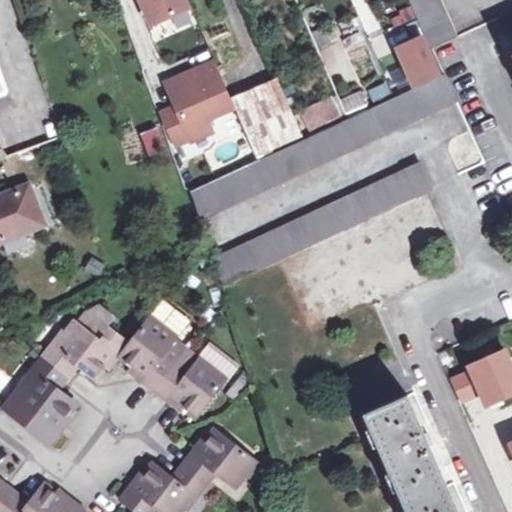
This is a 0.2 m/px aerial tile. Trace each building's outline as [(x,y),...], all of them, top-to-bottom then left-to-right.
[(139,0),(147,31),(191,20),(185,0),(139,0)] [(409,0),(431,47),(458,35),(442,0),(409,0)] [(395,26),(415,19),(411,8),(391,15),(395,26)] [(212,50),(236,40),(227,17),(203,27),(212,50)] [(216,176),(256,157),(232,101),(208,47),(184,58),(192,77),(174,87),(197,137),(202,149),(216,176)] [(456,101),(445,74),(443,74),(191,191),(200,219),(456,101)] [(278,79),(232,101),(256,157),(303,136),(278,79)] [(148,156),(166,149),(158,128),(140,135),(148,156)] [(259,269),(433,189),(421,162),(213,257),(223,285),(259,269)] [(29,191),(0,201),(0,245),(43,230),(29,191)] [(162,305),(151,320),(177,339),(188,324),(162,305)] [(39,372),(29,385),(18,400),(13,397),(5,409),(54,446),(63,432),(58,428),(68,415),(78,402),(62,389),(81,365),(97,377),(107,364),(116,352),(122,357),(136,367),(148,377),(144,383),(169,402),(173,396),(188,407),(201,417),(229,378),(215,368),(203,359),(201,361),(190,375),(177,366),(164,357),(175,341),(177,339),(151,320),(133,343),(110,327),(116,318),(102,308),(90,313),(82,325),(78,321),(70,333),(59,347),(53,343),(34,368),(39,372)] [(59,347),(70,333),(64,329),(53,343),(59,347)] [(175,341),(164,357),(177,366),(189,351),(175,341)] [(189,351),(177,366),(190,375),(201,361),(189,351)] [(116,352),(107,364),(113,368),(122,357),(116,352)] [(215,368),(229,378),(233,372),(219,362),(215,368)] [(148,377),(136,367),(131,373),(144,383),(148,377)] [(25,382),(29,385),(39,372),(34,368),(25,382)] [(460,511),(432,446),(434,444),(427,428),(424,429),(409,394),(365,413),(408,511),(460,511)] [(184,413),(188,407),(173,396),(169,402),(184,413)] [(58,428),(63,432),(73,419),(68,415),(58,428)] [(137,493),(131,488),(121,500),(136,511),(151,511),(155,508),(160,511),(181,511),(183,510),(193,496),(200,501),(217,477),(236,491),(246,477),(257,463),(217,433),(208,446),(197,461),(192,457),(174,479),(157,466),(147,480),(137,493)] [(197,461),(208,446),(202,442),(192,457),(197,461)] [(264,468),(257,463),(246,477),(253,482),(264,468)] [(137,493),(147,480),(141,475),(131,488),(137,493)] [(0,511),(85,511),(87,510),(75,501),(71,505),(58,495),(46,486),(32,503),(4,482),(0,486),(0,511)] [(71,505),(75,501),(61,490),(58,495),(71,505)] [(193,496),(183,510),(185,511),(191,511),(200,501),(193,496)]
